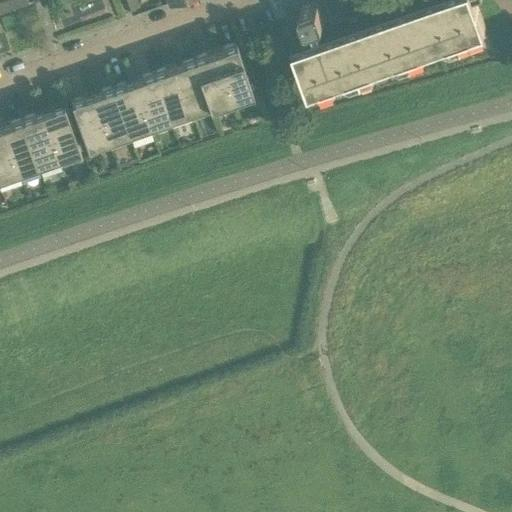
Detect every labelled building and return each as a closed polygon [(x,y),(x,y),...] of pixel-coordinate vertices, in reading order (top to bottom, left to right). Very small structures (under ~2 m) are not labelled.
[(0,11),(14,7),(11,0),(3,0),(0,1),(0,11)] [(138,5),(136,0),(126,0),(129,8),(138,5)] [(419,0),(294,44),(309,88),(485,26),(476,0),(419,0)] [(322,21),(323,17),(318,1),(315,0),(312,0),(301,4),(300,8),(305,24),(309,25),(310,25),(313,32),(323,28),(320,21),(322,21)] [(235,41),(214,49),(231,96),(251,89),(253,96),(254,96),(251,89),(252,89),(235,41)] [(233,103),(231,96),(214,49),(193,56),(210,103),(212,110),(213,110),(211,103),(230,96),(233,103)] [(210,103),(193,56),(173,63),(190,110),(192,118),(193,117),(190,110),(210,103)] [(190,110),(173,63),(153,70),(169,117),(172,125),(172,124),(170,117),(190,110)] [(169,117),(153,70),(132,77),(149,125),(151,132),(152,132),(149,124),(169,117)] [(149,125),(132,77),(112,85),(129,132),(131,139),(129,132),(149,125)] [(129,132),(112,85),(92,92),(108,139),(111,146),(109,139),(129,132)] [(108,139),(92,92),(70,99),(87,146),(90,153),(91,153),(88,146),(108,139)] [(63,102),(42,109),(58,156),(78,149),(81,157),(82,156),(79,149),(80,149),(63,102)] [(61,163),(58,156),(42,109),(21,116),(38,164),(40,171),(41,171),(38,163),(58,157),(60,164),(61,163)] [(38,164),(21,116),(1,124),(17,171),(20,178),(18,171),(38,164)] [(0,176),(17,171),(1,124),(0,123),(0,184),(0,185),(0,184),(0,176)]
